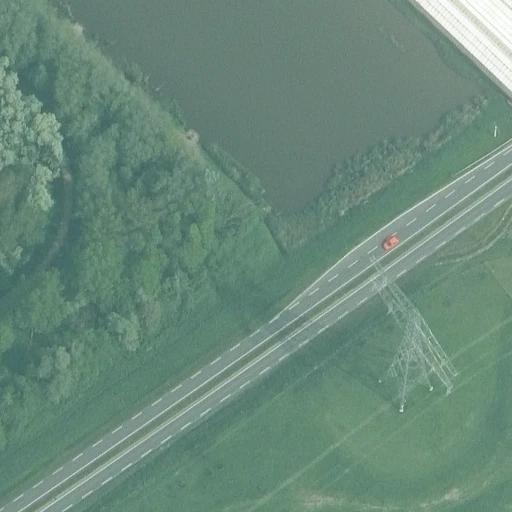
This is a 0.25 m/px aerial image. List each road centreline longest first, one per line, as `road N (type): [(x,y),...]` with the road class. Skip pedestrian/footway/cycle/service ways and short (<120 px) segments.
road 1 (primary): [(511,155),(9,511)]
road 2 (primary): [(52,511),(511,185)]
